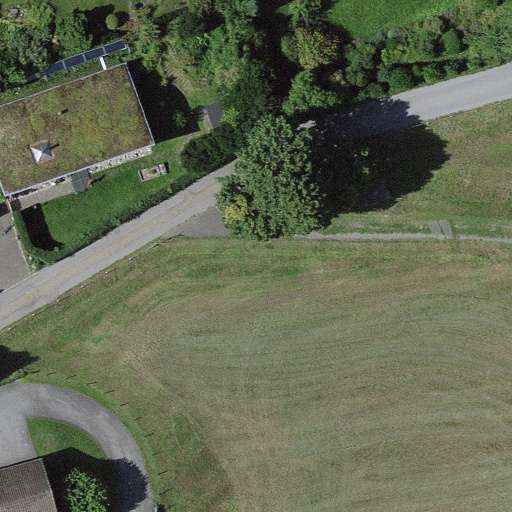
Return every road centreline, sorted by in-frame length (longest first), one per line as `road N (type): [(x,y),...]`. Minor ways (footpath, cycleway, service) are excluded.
road 1 (residential): [(0,315),(293,149),(511,83)]
road 2 (track): [(511,241),(191,238),(154,225)]
